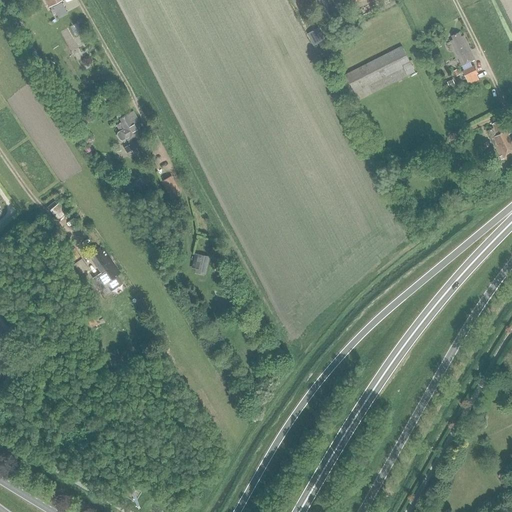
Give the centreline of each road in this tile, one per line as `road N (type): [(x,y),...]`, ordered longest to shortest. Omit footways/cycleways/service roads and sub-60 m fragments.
road 1 (trunk): [(511,209),(382,313),(328,370),(237,511)]
road 2 (trunk): [(301,511),(391,365),(511,224)]
road 3 (trunk): [(362,511),(482,302),(511,266)]
road 4 (unclassified): [(407,511),(511,331)]
road 5 (unclassified): [(124,511),(0,436)]
